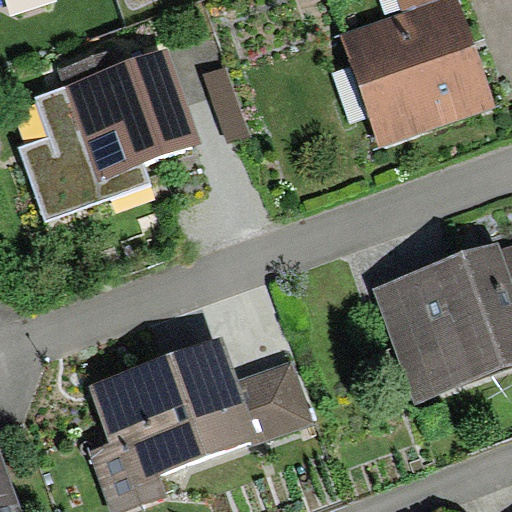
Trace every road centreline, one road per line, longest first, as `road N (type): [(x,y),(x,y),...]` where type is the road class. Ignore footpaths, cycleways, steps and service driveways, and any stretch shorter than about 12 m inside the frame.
road 1 (residential): [(511,169),(0,347)]
road 2 (residential): [(511,466),(391,511)]
